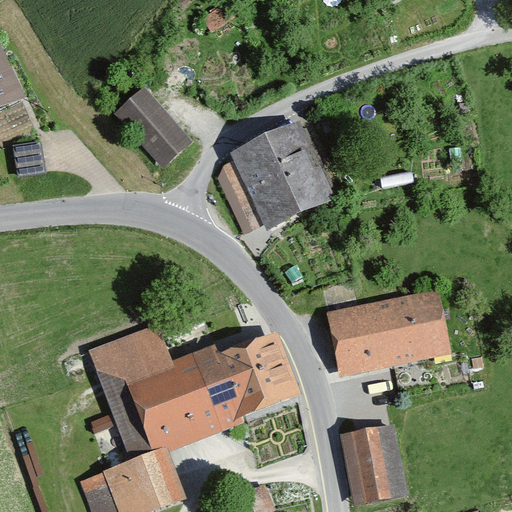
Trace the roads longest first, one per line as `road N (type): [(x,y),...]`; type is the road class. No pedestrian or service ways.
road 1 (secondary): [(0,218),(132,210),(179,223),(228,255),(288,326),(315,383),(338,511)]
road 2 (track): [(179,223),(219,149),(299,98),(511,33)]
